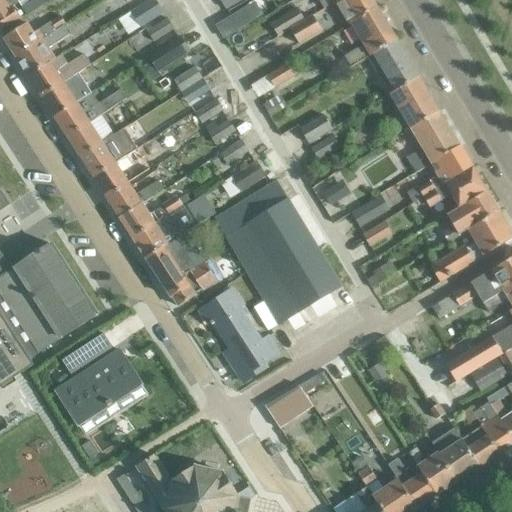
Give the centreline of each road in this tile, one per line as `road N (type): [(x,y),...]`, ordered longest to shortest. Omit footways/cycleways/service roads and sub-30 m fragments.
road 1 (residential): [(0,84),(224,409)]
road 2 (residential): [(224,409),(242,406),(511,246)]
road 3 (residential): [(35,511),(224,409)]
road 4 (tertiary): [(511,161),(414,0)]
road 5 (residential): [(307,511),(295,492),(269,479),(224,409)]
